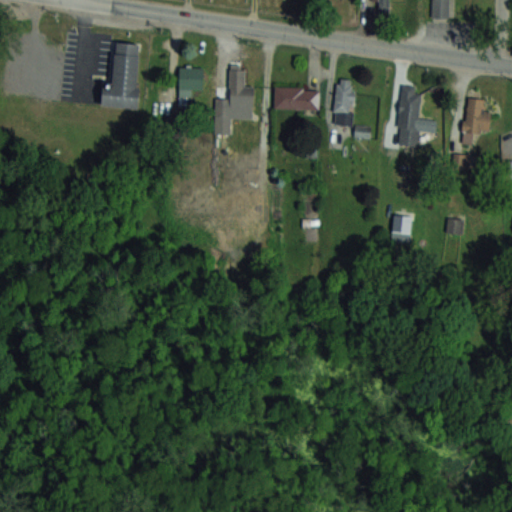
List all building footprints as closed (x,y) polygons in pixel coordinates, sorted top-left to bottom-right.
[(372,0),(373,0),(379,0),(379,13),(389,13),(389,0),(372,0)] [(449,18),(448,0),(431,0),(432,18),(449,18)] [(109,81),(112,50),(113,51),(115,39),(137,41),(135,53),(137,53),(134,84),(137,84),(135,105),(98,101),(100,80),(109,81)] [(199,102),(199,67),(179,67),(179,102),(199,102)] [(254,85),(242,85),(242,78),(230,78),(230,98),(216,98),(216,117),(230,118),(230,104),(254,105),(254,85)] [(334,124),(354,124),(354,79),(334,79),(334,124)] [(419,145),(422,86),(400,85),(397,144),(419,145)] [(319,108),(319,86),(274,86),(274,108),(319,108)] [(463,142),(473,142),(473,132),(489,133),(490,110),(484,110),(485,99),(465,98),(463,142)] [(446,231),(460,233),(463,219),(449,217),(446,231)]
